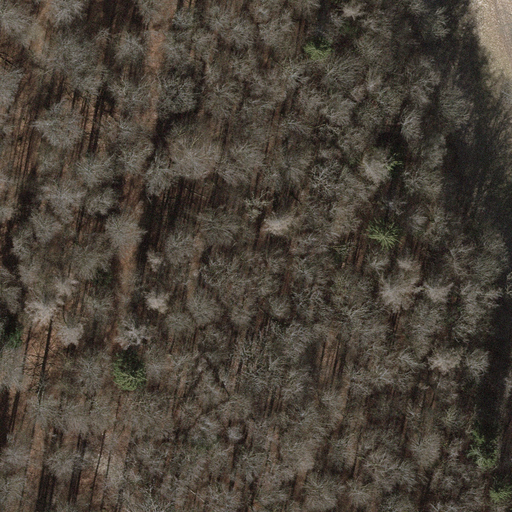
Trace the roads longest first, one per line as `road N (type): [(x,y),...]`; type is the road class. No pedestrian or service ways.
road 1 (track): [(160,0),(161,70),(124,226),(98,408)]
road 2 (track): [(139,511),(98,408),(43,511)]
